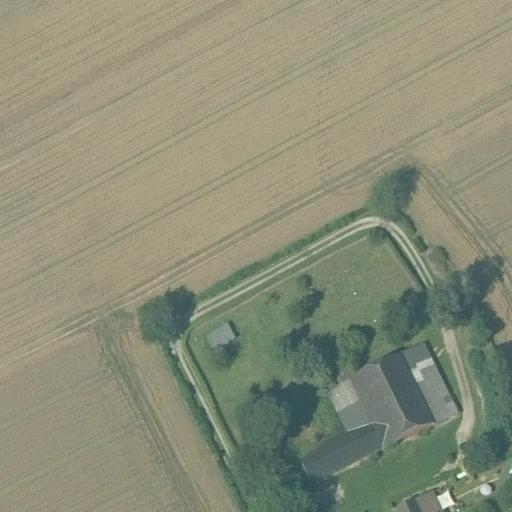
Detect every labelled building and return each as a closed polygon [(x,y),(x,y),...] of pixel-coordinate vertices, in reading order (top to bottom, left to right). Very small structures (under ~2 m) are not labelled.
[(205,335),(214,351),(236,339),(228,323),(205,335)] [(447,393),(424,347),(403,358),(425,403),(447,393)] [(403,358),(353,383),(371,420),(385,449),(387,451),(437,426),(425,403),(403,358)] [(353,383),(330,394),(349,431),(371,420),(353,383)] [(447,393),(425,403),(437,426),(458,416),(447,393)] [(349,431),(347,432),(361,461),(385,449),(371,420),(349,431)] [(347,432),(298,457),(312,485),(361,461),(347,432)] [(439,511),(432,496),(399,511),(439,511)]
